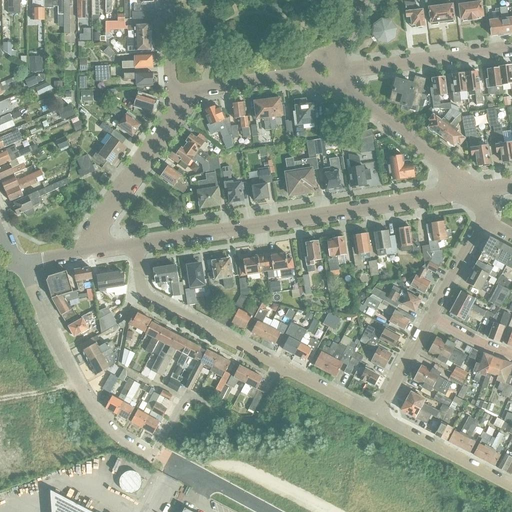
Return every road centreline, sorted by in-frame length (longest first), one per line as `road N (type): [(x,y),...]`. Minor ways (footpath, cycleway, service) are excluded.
road 1 (tertiary): [(132,240),(471,191)]
road 2 (residential): [(375,413),(134,291),(132,240)]
road 3 (residential): [(154,454),(111,430),(75,386),(15,260)]
road 4 (residential): [(471,191),(324,73)]
road 5 (residential): [(324,73),(511,50)]
road 6 (residential): [(85,247),(170,116),(169,90)]
road 7 (residential): [(169,90),(324,73)]
road 8 (residential): [(511,486),(375,413)]
road 9 (residential): [(154,454),(261,511)]
